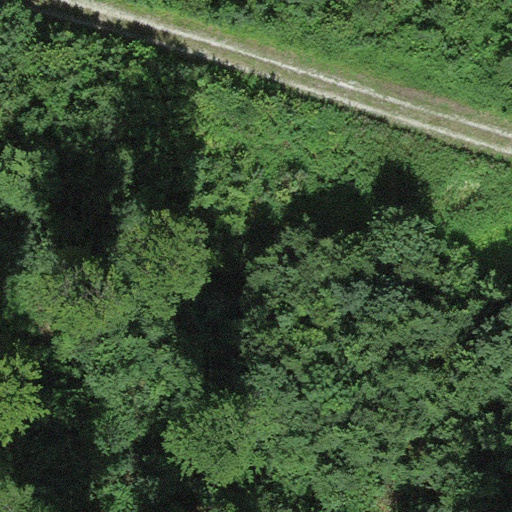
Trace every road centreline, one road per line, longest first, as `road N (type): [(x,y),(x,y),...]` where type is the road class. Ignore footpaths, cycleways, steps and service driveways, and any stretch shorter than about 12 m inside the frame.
road 1 (track): [(511,132),(38,0)]
road 2 (track): [(0,329),(49,370),(304,511)]
